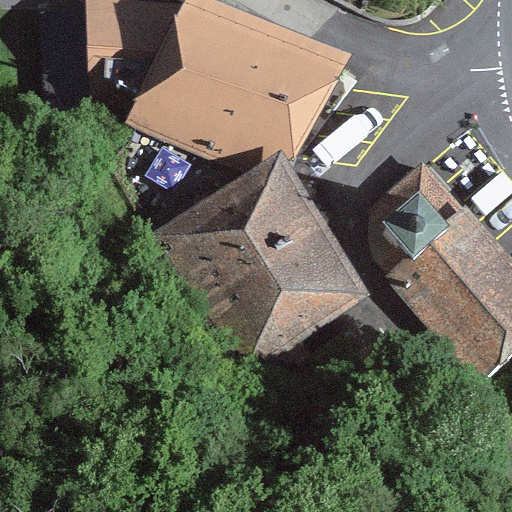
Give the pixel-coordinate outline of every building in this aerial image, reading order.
[(185,10),(88,1),(92,100),(139,103),(185,10)] [(291,161),(345,66),(190,1),(185,10),(139,103),(130,124),(243,168),(291,161)] [(368,306),(279,164),(159,242),(253,381),(368,306)] [(448,226),(419,194),(385,224),(414,256),(448,226)] [(511,353),(511,271),(461,215),(448,226),(414,256),(393,276),(485,378),(511,353)]
